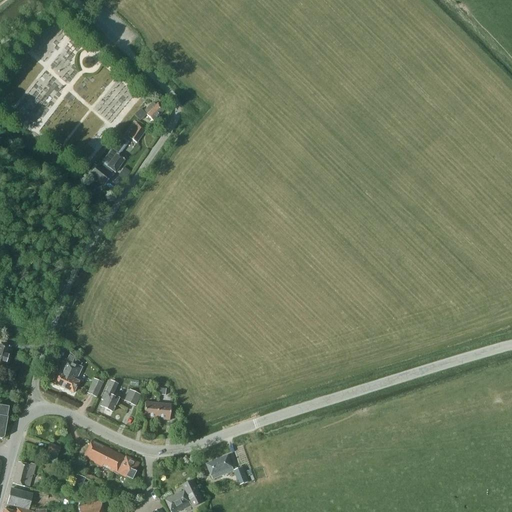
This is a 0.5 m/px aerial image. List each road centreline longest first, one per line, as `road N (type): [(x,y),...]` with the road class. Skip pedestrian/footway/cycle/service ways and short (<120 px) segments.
road 1 (unclassified): [(39,409),(36,378),(82,256),(174,114),(168,89),(75,0)]
road 2 (tertiary): [(511,345),(197,444),(149,450)]
